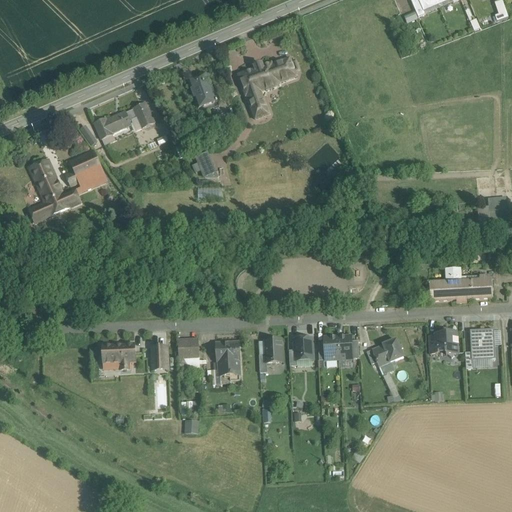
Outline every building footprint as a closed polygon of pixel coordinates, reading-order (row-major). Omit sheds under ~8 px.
[(418,0),(423,11),(437,4),(435,0),(418,0)] [(498,15),(493,17),(495,23),(508,18),(502,0),(494,3),(498,15)] [(407,24),(418,19),(415,12),(404,17),(407,24)] [(290,60),(278,64),(284,82),(297,78),(290,60)] [(272,64),(263,67),(262,65),(254,68),(255,70),(238,76),(246,98),(247,98),(256,121),(269,116),(261,93),(266,91),(266,92),(275,89),(274,88),(279,86),(279,84),(284,82),(278,64),(272,66),(272,64)] [(208,75),(188,83),(200,115),(220,107),(208,75)] [(146,105),(134,110),(137,118),(137,119),(142,130),(155,125),(146,105)] [(126,114),(107,122),(106,120),(95,125),(102,142),(113,137),(112,135),(131,127),(129,122),(137,118),(134,111),(126,114)] [(81,130),(92,148),(98,144),(87,126),(81,130)] [(327,144),(309,162),(321,175),(340,156),(327,144)] [(94,153),(71,163),(82,189),(75,192),(76,195),(107,182),(94,153)] [(208,155),(197,159),(205,179),(218,179),(208,155)] [(64,197),(48,162),(30,170),(46,205),(30,212),(35,224),(80,204),(76,195),(75,192),(64,197)] [(481,223),(508,221),(507,198),(491,199),(491,209),(480,210),(481,223)] [(491,282),(430,285),(431,305),(432,305),(432,304),(492,301),(491,282)] [(494,331),(470,333),(471,355),(472,362),(496,361),(494,331)] [(456,333),(445,334),(445,336),(436,337),(436,338),(437,353),(446,352),(446,357),(448,357),(452,360),(456,356),(459,356),(458,339),(456,339),(456,333)] [(352,338),(338,339),(339,362),(353,361),(352,343),(352,338)] [(436,338),(429,339),(430,357),(438,356),(437,353),(436,338)] [(338,339),(325,340),(325,344),(326,362),(339,362),(338,339)] [(312,341),(296,342),(296,352),(297,362),(313,362),(312,341)] [(199,342),(179,343),(180,362),(200,360),(199,342)] [(282,342),(266,343),(266,357),(267,365),(283,364),(282,342)] [(397,342),(372,352),(375,359),(379,369),(404,359),(400,351),(403,349),(401,344),(398,345),(397,342)] [(238,345),(217,346),(218,365),(219,365),(221,386),(231,386),(231,384),(240,383),(239,364),(238,345)] [(151,374),(170,373),(169,347),(150,348),(151,374)] [(135,348),(104,349),(105,366),(120,365),(121,372),(131,372),(131,371),(131,365),(136,365),(135,348)] [(296,352),(289,352),(290,368),(298,368),(297,362),(296,352)] [(372,352),(367,354),(370,362),(375,359),(372,352)] [(266,357),(259,358),(260,375),(268,375),(267,365),(266,357)] [(200,360),(180,362),(180,372),(200,371),(200,360)] [(401,401),(389,374),(383,377),(388,387),(395,404),(401,401)] [(185,435),(199,435),(199,422),(186,422),(185,435)]
